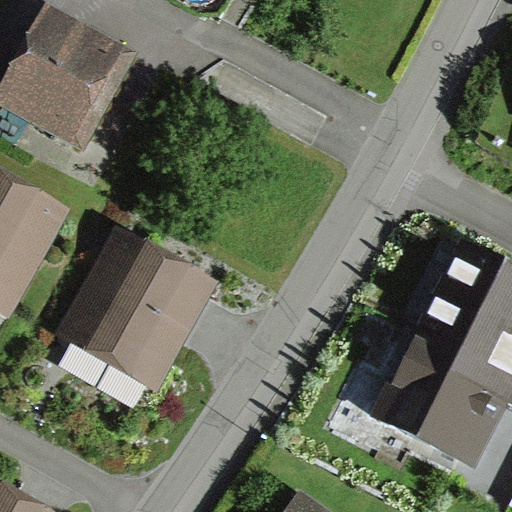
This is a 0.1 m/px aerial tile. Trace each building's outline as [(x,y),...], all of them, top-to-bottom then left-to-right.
[(133,55),(49,8),(0,93),(0,99),(82,146),(133,55)] [(0,308),(10,314),(68,212),(0,173),(0,308)] [(121,231),(63,336),(157,388),(215,283),(121,231)] [(511,266),(462,241),(370,416),(470,469),(509,395),(511,396),(511,266)] [(53,511),(0,482),(0,511),(53,511)] [(329,511),(300,491),(285,511),(329,511)]
